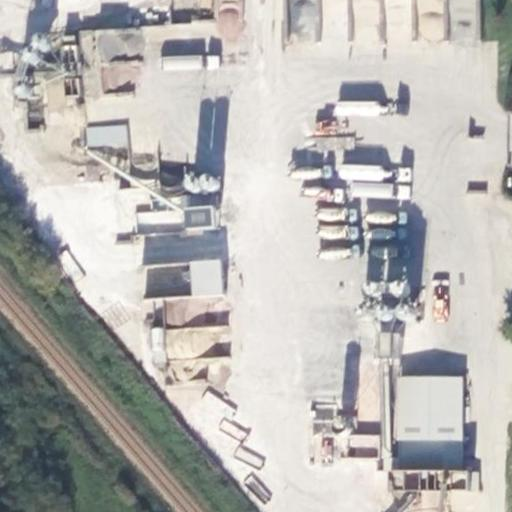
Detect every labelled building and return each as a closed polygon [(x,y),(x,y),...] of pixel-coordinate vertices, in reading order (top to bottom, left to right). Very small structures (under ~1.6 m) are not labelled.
[(215,0),(220,37),(242,35),(238,0),(215,0)] [(449,0),(453,34),(475,32),(471,0),(449,0)] [(133,142),(131,123),(91,126),(92,145),(133,142)] [(221,194),(187,196),(187,208),(221,207),(221,194)] [(220,207),(195,209),(196,229),(223,228),(220,207)] [(200,261),(203,296),(229,294),(226,259),(200,261)] [(230,379),(229,308),(192,308),(192,299),(168,299),(169,380),(230,379)] [(406,333),(382,333),(381,357),(405,357),(406,333)] [(404,376),(404,470),(466,470),(466,377),(404,376)] [(377,455),(378,435),(350,434),(349,455),(377,455)] [(395,489),(395,470),(381,469),(380,489),(395,489)] [(404,470),(395,470),(395,489),(484,488),(484,470),(466,470),(404,470)]
